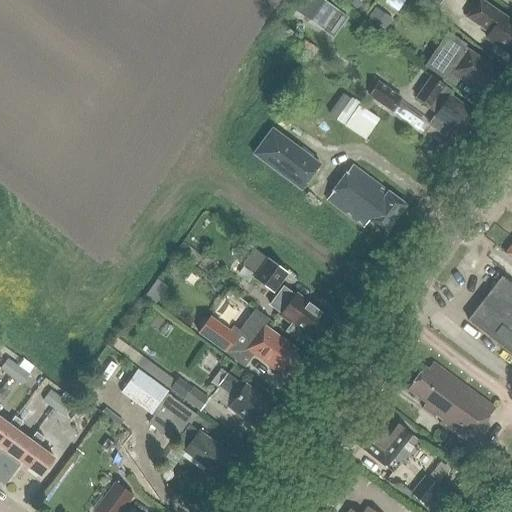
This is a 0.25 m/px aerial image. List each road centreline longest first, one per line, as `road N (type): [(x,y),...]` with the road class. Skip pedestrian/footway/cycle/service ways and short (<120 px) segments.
road 1 (secondary): [(253,511),(403,296)]
road 2 (secondary): [(403,296),(511,139)]
road 3 (unclassified): [(511,376),(403,296)]
